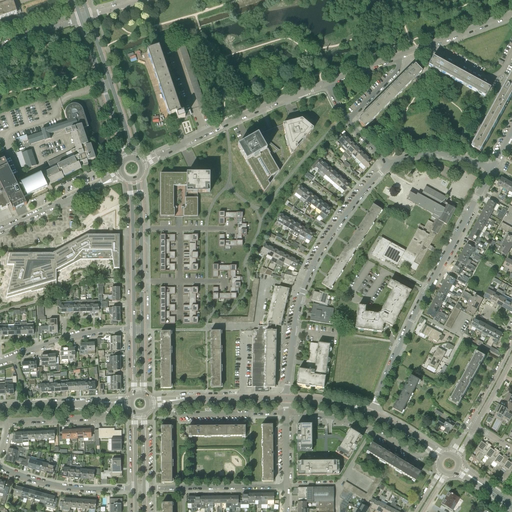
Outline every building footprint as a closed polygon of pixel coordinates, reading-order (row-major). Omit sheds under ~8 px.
[(0,0),(0,17),(17,12),(13,0),(11,1),(10,0),(0,0)] [(159,47),(147,51),(169,115),(176,113),(178,120),(185,117),(189,116),(187,112),(184,113),(183,112),(181,113),(181,111),(179,111),(158,48),(159,47)] [(490,88),(436,59),(433,57),(428,66),(485,97),(490,88)] [(415,65),(410,70),(362,116),(357,121),(364,128),(422,72),(415,65)] [(511,75),(476,141),(473,147),(481,152),(511,95),(511,75)] [(0,207),(1,207),(1,210),(8,207),(7,206),(10,204),(13,211),(17,209),(20,208),(23,207),(23,206),(27,205),(24,198),(47,187),(47,185),(50,184),(64,178),(63,176),(64,176),(81,168),(81,167),(84,166),(84,167),(85,167),(86,167),(87,167),(87,166),(88,166),(88,165),(88,164),(87,161),(95,159),(91,145),(88,145),(88,144),(83,128),(88,127),(83,110),(83,109),(82,108),(81,107),(80,106),(79,105),(78,105),(78,104),(77,104),(76,104),(75,104),(73,104),(72,104),(71,104),(70,105),(69,106),(68,106),(67,107),(67,108),(66,108),(66,109),(66,110),(65,111),(65,112),(65,113),(65,114),(65,115),(66,115),(68,122),(47,128),(41,130),(42,132),(27,137),(27,138),(29,145),(44,140),(45,141),(50,139),(49,134),(65,129),(66,134),(72,132),(73,134),(71,134),(76,148),(70,151),(73,157),(68,160),(66,153),(47,162),(49,167),(54,165),(56,167),(45,173),(42,175),(41,173),(17,185),(5,159),(0,160),(0,207)] [(302,119),(301,119),(297,120),(284,124),(282,124),(272,128),(268,130),(258,134),(256,135),(253,137),(245,142),(240,144),(237,146),(246,161),(249,166),(264,193),(270,185),(272,182),(274,180),(279,172),(291,156),(298,148),(300,145),(302,142),(303,142),(303,141),(305,138),(313,129),(302,119)] [(339,146),(341,148),(349,139),(344,135),(342,137),(340,135),(336,139),(340,144),(340,145),(339,146)] [(353,144),(349,139),(341,148),(345,152),(353,144)] [(358,148),(353,144),(345,152),(350,156),(352,154),(358,148)] [(356,159),(362,153),(358,148),(352,154),(356,159)] [(27,169),(37,166),(31,150),(22,153),(27,169)] [(361,163),(367,157),(362,153),(356,159),(361,163)] [(361,163),(365,168),(371,161),(367,157),(361,163)] [(326,165),(321,160),(320,162),(317,160),(311,167),(313,169),(316,168),(318,169),(317,173),(318,173),(320,171),(326,165)] [(331,169),(326,165),(320,171),(325,175),(331,169)] [(335,173),(331,169),(325,175),(324,177),(329,181),(330,179),(335,173)] [(335,183),(340,177),(335,173),(330,179),(335,183)] [(210,174),(187,174),(160,174),(160,217),(174,217),(182,217),(183,217),(198,217),(198,198),(197,198),(197,193),(210,193),(210,174)] [(339,187),(345,181),(340,177),(335,183),(339,187)] [(494,192),(492,196),(497,199),(503,188),(507,181),(502,177),(498,185),(501,187),(497,194),(494,192)] [(339,187),(344,192),(350,185),(345,181),(339,187)] [(503,188),(507,190),(501,201),(503,202),(505,198),(509,191),(511,185),(511,183),(507,181),(503,188)] [(301,197),(306,190),(301,186),(294,195),(299,199),(301,197)] [(431,217),(436,219),(438,221),(437,223),(436,223),(431,231),(436,234),(437,234),(444,223),(447,225),(455,209),(447,205),(447,204),(443,202),(449,196),(448,196),(447,198),(426,186),(421,196),(417,194),(416,196),(410,193),(406,200),(414,205),(432,215),(431,217)] [(311,194),(306,190),(301,197),(306,201),(311,194)] [(316,198),(311,194),(306,201),(311,205),(316,198)] [(316,208),(321,201),(316,198),(311,205),(316,208)] [(494,210),(497,204),(489,200),(486,206),(494,210)] [(326,205),(321,201),(316,208),(321,212),(326,205)] [(325,218),(326,216),(331,209),(326,205),(321,212),(319,215),(321,217),(322,216),(325,218)] [(373,205),(367,214),(363,220),(371,226),(381,210),(373,205)] [(491,215),(494,210),(486,206),(483,211),(491,215)] [(488,221),(491,215),(483,211),(480,217),(488,221)] [(230,213),(224,213),(224,212),(219,212),(219,224),(224,224),(224,218),(230,218),(230,213)] [(242,224),(241,218),(242,218),(242,213),(230,213),(230,218),(236,218),(236,224),(242,224)] [(281,215),(279,213),(277,218),(279,219),(277,222),(283,225),(287,218),(282,215),(281,215)] [(488,221),(480,217),(477,222),(485,226),(488,228),(489,225),(493,226),(494,224),(488,221)] [(292,221),(287,218),(283,225),(288,229),(292,221)] [(436,219),(433,224),(428,221),(424,227),(420,225),(406,251),(416,257),(413,263),(419,266),(428,249),(431,251),(433,247),(430,245),(436,234),(431,231),(436,223),(437,223),(438,221),(436,219)] [(316,220),(315,223),(323,228),(325,225),(316,220)] [(363,220),(357,229),(352,236),(361,242),(371,226),(363,220)] [(298,224),(292,221),(288,229),(291,230),(289,233),(292,234),(293,232),(298,224)] [(482,232),(485,226),(477,222),(474,228),(482,232)] [(246,235),(246,224),(242,224),(236,224),(237,224),(237,235),(236,235),(242,235),(245,235),(246,235)] [(303,228),(298,224),(293,232),(292,234),(297,237),(299,235),(303,228)] [(304,238),(309,231),(303,228),(299,235),(304,238)] [(479,237),(482,232),(474,228),(471,233),(479,237)] [(304,238),(310,241),(314,234),(309,231),(304,238)] [(471,233),(468,239),(476,243),(479,237),(471,233)] [(81,260),(112,260),(114,269),(119,269),(119,235),(87,235),(53,253),(10,253),(7,265),(14,265),(6,298),(31,291),(31,293),(56,285),(56,273),(81,260)] [(160,247),(169,247),(169,242),(175,242),(175,235),(160,235),(160,247)] [(189,247),(196,247),(196,241),(198,241),(198,235),(184,235),(184,238),(184,241),(187,241),(189,241),(189,247)] [(230,246),(230,241),(224,241),(224,235),(219,235),(219,247),(224,247),(224,246),(230,246)] [(241,241),(242,235),(236,235),(236,241),(230,241),(230,246),(242,246),(242,241),(241,241)] [(352,236),(346,245),(342,252),(350,258),(361,242),(352,236)] [(384,262),(386,259),(397,265),(401,259),(408,263),(412,265),(410,268),(416,271),(419,266),(413,263),(416,257),(406,251),(381,237),(371,255),(378,258),(381,260),(384,262)] [(511,244),(505,240),(502,246),(510,250),(511,245),(511,244)] [(271,247),(265,244),(263,249),(260,247),(257,252),(260,254),(261,252),(267,255),(271,247)] [(482,256),(479,255),(476,253),(477,250),(467,244),(464,250),(472,254),(474,255),(475,256),(478,257),(478,258),(481,259),(482,256)] [(500,256),(505,258),(506,256),(507,256),(510,250),(502,246),(499,252),(502,253),(500,256)] [(160,247),(160,259),(169,259),(175,259),(175,252),(169,252),(169,247),(160,247)] [(188,259),(198,259),(198,253),(196,253),(196,247),(189,247),(189,253),(187,253),(184,253),(184,256),(183,256),(183,259),(188,259)] [(272,258),(276,250),(271,247),(267,255),(272,258)] [(278,261),(282,253),(276,250),(272,258),(278,261)] [(469,259),(472,254),(464,250),(461,255),(469,259)] [(342,252),(336,261),(332,268),(340,274),(350,258),(342,252)] [(287,256),(282,253),(278,261),(284,263),(287,256)] [(472,261),(471,261),(469,259),(461,255),(458,261),(472,268),(475,270),(476,267),(470,264),(472,261)] [(289,266),(293,259),(287,256),(284,263),(289,266)] [(511,263),(511,260),(507,258),(503,266),(509,269),(511,263)] [(169,264),(169,259),(160,259),(160,271),(175,271),(175,264),(169,264)] [(198,265),(196,265),(196,259),(198,259),(188,259),(188,265),(184,265),(184,268),(183,268),(183,271),(198,271),(198,265)] [(295,269),(297,265),(299,261),(293,259),(289,266),(295,269)] [(471,271),(472,268),(458,261),(455,266),(462,270),(464,267),(470,271),(471,271)] [(224,271),(224,266),(218,266),(218,265),(213,265),(213,277),(218,277),(218,271),(224,271)] [(230,271),(230,277),(236,277),(236,266),(224,266),(224,271),(230,271)] [(459,276),(462,270),(455,266),(452,272),(459,276)] [(332,268),(326,277),(321,284),(330,290),(340,274),(332,268)] [(290,275),(285,274),(283,276),(283,279),(282,284),(291,286),(292,285),(296,277),(289,275),(290,275)] [(456,280),(448,276),(445,281),(453,285),(452,285),(456,287),(458,283),(454,282),(456,280)] [(230,288),(235,288),(240,288),(240,277),(236,277),(230,277),(231,277),(231,288),(230,288)] [(381,332),(382,330),(382,327),(384,327),(386,326),(387,324),(392,327),(394,323),(394,324),(397,318),(396,318),(400,312),(403,307),(406,300),(409,295),(410,291),(399,285),(394,282),(394,283),(390,281),(387,287),(392,290),(391,293),(390,293),(388,298),(384,305),(384,304),(382,310),(380,313),(377,315),(373,314),(367,313),(364,313),(365,307),(358,306),(357,310),(356,316),(357,316),(355,329),(359,329),(365,330),(372,331),(378,332),(381,332)] [(449,291),(452,285),(453,285),(445,281),(442,287),(449,291)] [(274,286),(270,304),(285,308),(289,289),(274,286)] [(496,294),(492,292),(494,288),(490,286),(485,296),(486,297),(486,298),(491,301),(496,294)] [(442,287),(439,292),(446,296),(448,294),(454,297),(456,294),(452,292),(449,291),(442,287)] [(160,300),(169,300),(169,295),(175,295),(175,288),(160,288),(160,300)] [(183,288),(183,291),(184,291),(184,294),(189,294),(189,300),(196,300),(196,294),(198,294),(198,288),(183,288)] [(218,288),(213,288),(213,300),(218,300),(218,299),(224,299),(224,294),(218,294),(218,288)] [(224,294),(224,299),(236,299),(236,294),(235,294),(235,288),(230,288),(230,294),(224,294)] [(327,300),(328,294),(321,292),(321,294),(313,292),(311,300),(315,301),(315,303),(327,306),(329,300),(327,300)] [(446,296),(439,292),(436,298),(444,302),(446,303),(447,303),(449,298),(446,296)] [(497,304),(501,297),(496,294),(491,301),(497,304)] [(92,312),(99,312),(99,313),(102,313),(102,312),(102,308),(101,305),(101,301),(101,295),(98,295),(98,300),(92,300),(92,312)] [(474,298),(472,300),(480,304),(483,299),(475,295),(474,298)] [(466,297),(464,296),(463,298),(469,301),(467,305),(469,306),(477,310),(480,304),(472,300),(470,299),(466,297)] [(60,302),(60,297),(57,298),(57,304),(57,306),(61,309),(61,313),(67,313),(67,302),(63,302),(63,305),(60,302)] [(507,300),(501,297),(497,304),(502,307),(507,300)] [(511,297),(511,299),(508,297),(507,300),(502,307),(508,310),(511,302),(511,297)] [(442,305),(444,302),(436,298),(433,303),(440,307),(442,304),(442,305)] [(160,300),(160,312),(169,312),(175,312),(175,305),(169,305),(169,300),(160,300)] [(196,300),(189,300),(189,305),(184,305),(184,309),(183,309),(183,312),(189,312),(196,312),(198,312),(198,305),(196,305),(196,300)] [(437,313),(440,307),(433,303),(430,309),(437,313)] [(267,325),(278,326),(280,326),(285,308),(270,304),(265,325),(267,325)] [(334,308),(313,304),(311,314),(311,316),(310,321),(331,325),(334,308)] [(468,309),(466,312),(474,316),(477,310),(469,306),(468,309)] [(427,314),(434,318),(433,320),(437,322),(439,318),(446,322),(448,319),(440,314),(437,313),(430,309),(427,314)] [(169,317),(169,312),(160,312),(160,324),(175,324),(175,317),(169,317)] [(196,317),(196,312),(189,312),(189,317),(184,317),(184,321),(183,321),(183,324),(198,324),(198,317),(196,317)] [(469,325),(476,329),(480,321),(475,318),(473,322),(471,321),(469,325)] [(486,324),(480,321),(476,329),(482,332),(486,324)] [(33,329),(33,324),(27,324),(27,335),(34,334),(34,333),(37,333),(36,328),(33,329)] [(492,327),(486,324),(482,332),(488,335),(492,327)] [(259,387),(275,388),(276,331),(277,331),(278,326),(267,325),(267,326),(258,326),(258,330),(253,330),(253,337),(251,387),(259,387)] [(424,325),(420,332),(429,337),(433,330),(429,328),(429,327),(424,325)] [(491,337),(484,348),(487,349),(497,330),(492,327),(488,335),(491,337)] [(433,330),(429,337),(438,342),(439,340),(442,341),(444,337),(441,335),(442,334),(437,332),(433,330)] [(487,349),(494,353),(496,350),(491,347),(496,339),(499,341),(503,333),(497,330),(487,349)] [(210,331),(210,342),(210,350),(221,350),(220,331),(210,331)] [(160,351),(171,351),(170,332),(160,332),(160,351)] [(310,343),(308,359),(307,363),(305,363),(305,364),(306,365),(306,366),(307,366),(307,367),(308,367),(310,368),(310,371),(298,369),(296,385),(324,389),(330,345),(318,343),(318,344),(310,343)] [(443,357),(446,352),(438,348),(433,357),(441,361),(443,357)] [(210,350),(210,361),(210,369),(221,369),(221,350),(210,350)] [(171,370),(171,351),(160,351),(160,370),(171,370)] [(486,356),(477,351),(468,368),(477,373),(486,356)] [(56,365),(55,354),(48,355),(49,366),(49,367),(56,367),(56,372),(59,372),(59,366),(59,365),(56,365)] [(429,366),(436,370),(439,365),(441,361),(433,357),(429,366)] [(459,384),(468,389),(477,373),(468,368),(459,384)] [(210,369),(211,378),(211,388),(221,388),(221,369),(210,369)] [(171,389),(171,370),(160,370),(161,389),(171,389)] [(419,381),(410,376),(401,392),(410,397),(419,381)] [(13,385),(8,385),(8,384),(5,385),(6,394),(14,394),(13,385)] [(38,385),(38,393),(41,392),(41,393),(47,392),(47,384),(38,385)] [(450,401),(455,404),(457,405),(458,406),(459,406),(468,389),(459,384),(450,401)] [(394,410),(401,414),(410,397),(401,392),(392,409),(392,410),(394,410)] [(505,412),(511,415),(511,411),(506,408),(499,404),(497,408),(496,408),(495,410),(495,411),(495,412),(500,414),(499,415),(503,417),(505,412)] [(434,413),(441,417),(443,412),(437,409),(434,413)] [(454,425),(454,424),(447,420),(445,423),(439,419),(436,424),(445,429),(443,432),(448,434),(450,430),(452,427),(453,427),(454,426),(454,425)] [(309,425),(309,424),(300,424),(300,425),(297,425),(297,452),(312,452),(312,446),(311,446),(311,430),(311,425),(309,425)] [(262,444),(273,444),(272,425),(262,425),(262,444)] [(171,426),(161,426),(161,445),(172,445),(171,426)] [(188,437),(207,437),(207,426),(188,427),(188,437)] [(207,426),(207,437),(226,436),(226,426),(207,426)] [(226,426),(226,436),(245,436),(245,426),(226,426)] [(91,435),(90,429),(83,430),(84,439),(87,438),(88,441),(94,441),(94,438),(94,435),(91,435)] [(98,430),(94,430),(94,435),(94,438),(98,438),(111,438),(111,439),(121,439),(121,431),(114,431),(114,429),(98,429),(98,430)] [(70,430),(62,431),(63,436),(59,436),(60,442),(66,442),(66,440),(70,439),(70,430)] [(350,430),(339,448),(338,448),(335,452),(348,460),(362,437),(350,430)] [(22,443),(22,433),(14,433),(12,441),(12,442),(13,443),(16,442),(16,444),(21,444),(21,443),(22,443)] [(121,451),(121,439),(111,439),(111,451),(121,451)] [(479,462),(481,461),(484,456),(484,455),(490,448),(491,446),(488,444),(487,445),(481,441),(482,440),(476,449),(480,452),(475,459),(479,462)] [(370,445),(366,452),(383,462),(388,453),(372,443),(371,443),(370,445)] [(273,463),(273,444),(262,444),(262,463),(273,463)] [(161,464),(172,464),(172,445),(161,445),(161,464)] [(27,450),(23,449),(18,447),(17,451),(15,450),(9,449),(7,455),(15,457),(18,458),(20,452),(24,453),(24,451),(27,451),(27,450)] [(488,469),(489,467),(493,462),(499,454),(500,453),(497,450),(496,452),(490,448),(484,455),(484,456),(488,458),(483,465),(488,469)] [(399,471),(404,463),(388,453),(383,462),(399,471)] [(40,471),(42,463),(39,462),(40,455),(38,454),(36,461),(34,469),(40,471)] [(507,460),(508,459),(505,457),(504,458),(499,454),(493,462),(497,465),(492,472),(497,475),(498,473),(502,468),(507,460)] [(5,461),(14,463),(15,457),(7,455),(5,461)] [(36,461),(30,459),(30,457),(27,456),(24,466),(28,467),(28,468),(34,469),(36,461)] [(46,473),(52,474),(55,464),(52,463),(53,461),(52,461),(52,458),(50,458),(49,462),(48,464),(46,473)] [(120,472),(120,467),(121,467),(120,459),(112,459),(112,472),(104,472),(104,473),(101,473),(101,480),(107,479),(107,477),(122,477),(122,472),(120,472)] [(502,468),(506,471),(501,478),(505,481),(511,472),(511,463),(507,460),(502,468)] [(299,466),(299,471),(297,471),(297,476),(318,475),(318,462),(313,462),(313,461),(297,462),(297,466),(299,466)] [(339,475),(339,470),(337,470),(337,466),(339,466),(339,461),(323,461),(318,462),(318,475),(339,475)] [(48,464),(42,463),(40,471),(46,473),(48,464)] [(262,463),(263,482),(273,482),(273,463),(262,463)] [(399,471),(415,481),(420,472),(404,463),(399,471)] [(162,483),(172,483),(172,464),(161,464),(162,483)] [(6,497),(9,488),(4,486),(5,482),(0,480),(0,493),(3,494),(3,497),(3,496),(6,497)] [(23,488),(17,487),(16,490),(12,489),(10,495),(20,497),(21,498),(23,488)] [(306,503),(319,503),(334,502),(333,487),(298,488),(298,503),(306,503)] [(28,497),(29,490),(23,488),(21,498),(20,497),(20,499),(24,499),(24,498),(27,499),(27,497),(28,497)] [(348,494),(347,497),(345,499),(340,496),(339,497),(339,498),(343,500),(348,503),(354,494),(353,493),(350,492),(350,491),(348,494)] [(34,502),(35,499),(40,501),(42,494),(36,492),(33,502),(34,502)] [(450,508),(453,503),(457,505),(460,499),(457,497),(452,495),(453,494),(451,494),(449,493),(442,504),(452,509),(450,508)] [(46,502),(48,495),(42,494),(40,501),(46,502)] [(249,494),(242,494),(242,501),(240,501),(240,503),(240,505),(248,505),(248,504),(249,504),(249,494)] [(55,497),(48,495),(46,502),(45,507),(55,509),(57,502),(56,502),(57,499),(54,498),(55,497)] [(240,505),(240,503),(238,503),(238,497),(232,497),(232,511),(234,511),(234,508),(240,508),(240,505)] [(376,510),(380,503),(372,498),(370,502),(372,504),(370,507),(376,510)] [(70,511),(70,507),(71,499),(64,499),(64,502),(64,507),(62,507),(61,510),(70,511)] [(109,505),(110,505),(110,511),(120,511),(121,504),(122,504),(122,499),(109,499),(109,505)] [(340,505),(346,509),(349,504),(348,503),(343,500),(340,505)] [(362,500),(360,503),(358,502),(355,507),(355,508),(362,511),(365,511),(368,508),(365,506),(367,503),(362,500)] [(382,500),(380,503),(376,510),(379,511),(382,511),(386,506),(387,503),(384,501),(382,500)] [(96,502),(96,501),(89,501),(89,509),(95,510),(96,505),(97,505),(97,502),(96,502)] [(389,508),(386,506),(382,511),(389,511),(391,509),(393,506),(394,502),(392,501),(389,508)] [(333,511),(334,502),(319,503),(319,506),(319,509),(318,511),(333,511)] [(162,503),(161,511),(172,511),(172,503),(162,503)]
